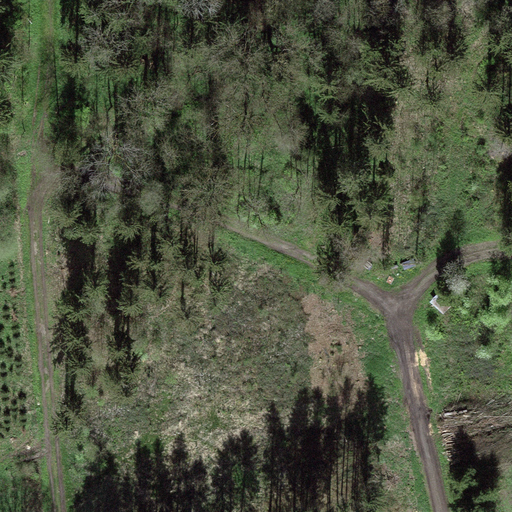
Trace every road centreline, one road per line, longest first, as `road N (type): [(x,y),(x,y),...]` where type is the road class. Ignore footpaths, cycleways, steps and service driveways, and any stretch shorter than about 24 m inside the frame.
road 1 (track): [(511,399),(399,298),(226,181),(25,125)]
road 2 (track): [(52,511),(25,125),(44,0)]
road 3 (track): [(443,511),(399,298)]
